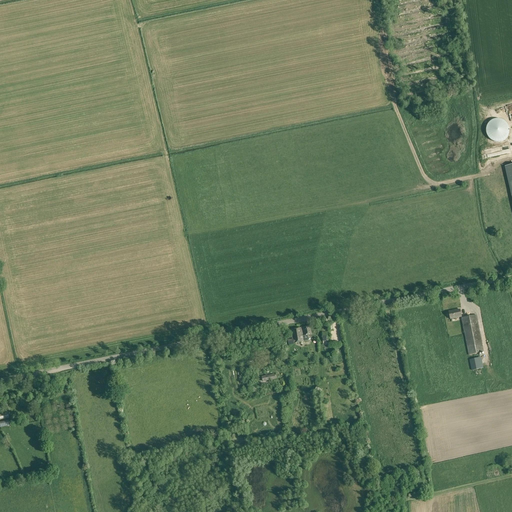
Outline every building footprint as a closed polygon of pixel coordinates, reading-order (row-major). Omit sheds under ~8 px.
[(486,128),(486,130),(486,133),(487,135),(488,137),(489,138),(491,140),(493,141),(495,142),(497,142),(499,142),(501,142),(503,141),(505,140),(506,138),(508,137),(509,135),(509,133),(509,130),(509,128),(509,126),(508,124),(506,122),(505,121),(503,120),(501,119),(499,119),(497,119),(495,119),(493,120),(491,121),(489,122),(488,124),(487,126),(486,128)] [(460,309),(449,311),(450,319),(462,317),(460,309)] [(462,318),(468,352),(469,355),(484,352),(477,314),(462,318)] [(308,335),(312,334),(310,326),(303,328),(304,335),(303,336),(301,328),(291,330),(293,338),(288,339),(289,345),(309,341),(308,335)] [(470,359),(472,370),(482,368),(480,358),(470,359)]
